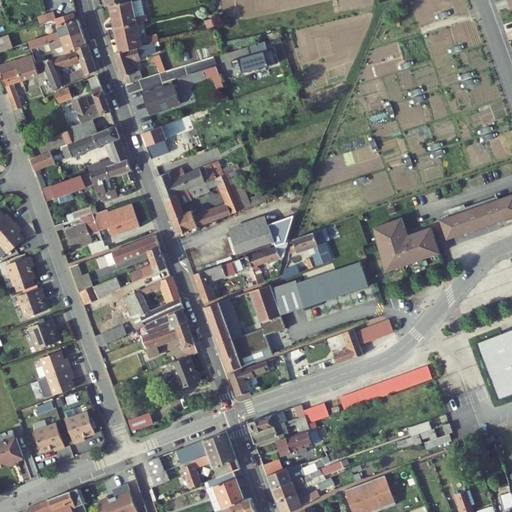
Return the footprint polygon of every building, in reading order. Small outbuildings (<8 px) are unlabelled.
[(108,7),(113,30),(135,25),(146,22),(144,16),(142,16),(138,0),(126,3),(108,7)] [(56,19),(59,27),(77,22),(74,13),(56,19)] [(215,27),(213,18),(206,20),(209,29),(215,27)] [(84,33),(80,20),(77,22),(59,27),(60,30),(29,42),(30,46),(31,51),(59,41),(84,33)] [(113,30),(118,54),(140,47),(135,25),(113,30)] [(281,32),(268,36),(267,31),(255,35),(257,44),(266,41),(267,43),(283,37),(281,32)] [(88,49),(84,33),(59,41),(60,45),(64,44),(67,55),(88,49)] [(0,52),(14,48),(10,35),(0,38),(0,52)] [(143,40),(145,46),(154,44),(153,38),(143,40)] [(274,50),(270,51),(267,43),(249,48),(252,57),(233,63),(235,69),(242,66),(245,74),(278,64),(274,50)] [(14,85),(41,76),(40,74),(36,64),(33,56),(31,51),(30,46),(0,56),(0,69),(15,111),(22,108),(14,85)] [(135,75),(130,62),(146,57),(143,47),(140,47),(118,54),(113,55),(122,78),(125,77),(128,86),(142,82),(140,73),(135,75)] [(89,49),(88,49),(67,55),(54,59),(60,74),(63,73),(62,69),(81,63),(85,74),(96,71),(89,49)] [(44,62),(41,54),(33,56),(36,64),(41,63),(44,62)] [(65,87),(60,74),(54,59),(44,62),(41,63),(42,67),(45,67),(53,91),(65,87)] [(156,63),(160,76),(165,74),(161,61),(156,63)] [(217,89),(224,86),(216,65),(204,69),(207,78),(212,77),(217,89)] [(110,113),(97,75),(58,92),(61,101),(73,97),(82,124),(85,123),(110,113)] [(150,117),(162,113),(161,111),(180,104),(173,85),(163,89),(163,87),(154,90),(156,94),(143,98),(150,117)] [(22,108),(15,111),(20,125),(27,122),(22,108)] [(142,134),(148,147),(155,145),(167,140),(165,134),(176,129),(175,128),(203,117),(201,112),(142,134)] [(64,147),(91,136),(85,123),(82,124),(73,128),(74,129),(39,143),(44,155),(53,151),(64,147)] [(120,140),(115,126),(91,136),(64,147),(69,160),(108,145),(120,140)] [(124,149),(120,140),(108,145),(112,154),(124,149)] [(148,147),(152,160),(160,157),(155,145),(148,147)] [(127,160),(124,149),(112,154),(114,160),(96,166),(98,171),(127,160)] [(57,163),(53,151),(44,155),(33,160),(37,171),(57,163)] [(156,169),(163,166),(160,157),(152,160),(156,169)] [(132,172),(127,160),(98,171),(92,173),(88,174),(92,186),(94,190),(100,188),(101,190),(107,188),(105,182),(132,172)] [(221,161),(180,177),(178,171),(169,174),(168,172),(156,177),(165,199),(226,175),(221,161)] [(179,235),(180,235),(268,203),(253,164),(226,175),(165,199),(179,235)] [(92,186),(88,174),(44,190),(48,202),(92,186)] [(106,204),(122,198),(119,190),(110,194),(107,188),(101,190),(106,204)] [(511,197),(442,222),(449,242),(458,239),(458,237),(473,231),(474,233),(489,227),(489,225),(504,220),(504,222),(511,219),(511,197)] [(98,213),(95,207),(75,214),(77,220),(81,219),(95,214),(98,213)] [(95,214),(102,231),(111,228),(114,236),(138,228),(132,211),(112,219),(108,210),(98,213),(95,214)] [(0,216),(0,241),(17,227),(12,221),(10,223),(2,214),(0,216)] [(81,219),(85,228),(68,235),(74,251),(93,244),(90,237),(102,233),(102,231),(95,214),(81,219)] [(406,269),(442,256),(433,230),(409,238),(403,221),(379,230),(390,274),(402,270),(401,268),(405,266),(406,269)] [(17,227),(0,241),(0,246),(10,258),(27,244),(20,235),(22,233),(17,227)] [(320,246),(330,242),(326,229),(295,240),(297,248),(291,249),(289,257),(308,250),(313,248),(316,256),(311,258),(305,260),(309,270),(326,264),(320,246)] [(161,249),(157,237),(115,252),(119,264),(148,253),(149,255),(161,249)] [(258,265),(281,257),(278,250),(281,249),(279,244),(250,254),(255,266),(257,274),(264,272),(262,269),(259,267),(258,265)] [(168,270),(161,249),(149,255),(151,262),(153,267),(133,276),(136,284),(168,270)] [(250,254),(222,264),(226,277),(255,266),(250,254)] [(8,266),(16,288),(18,287),(21,295),(37,289),(34,282),(37,281),(32,266),(35,265),(32,258),(8,266)] [(281,280),(300,273),(297,263),(285,268),(281,280)] [(369,288),(360,263),(343,270),(348,281),(352,293),(369,288)] [(206,306),(218,301),(211,283),(226,277),(222,264),(194,274),(206,306)] [(86,276),(81,265),(71,269),(79,288),(89,284),(95,282),(92,274),(86,276)] [(328,287),(333,299),(352,293),(348,281),(343,270),(323,277),(328,287)] [(128,287),(123,272),(116,275),(118,280),(122,289),(128,287)] [(253,289),(259,287),(256,277),(249,279),(253,289)] [(328,287),(323,277),(299,285),(306,307),(333,299),(328,287)] [(183,310),(185,310),(173,279),(125,300),(135,325),(142,323),(144,328),(147,327),(183,310)] [(97,288),(91,290),(84,293),(88,305),(123,292),(122,289),(118,280),(97,288)] [(268,336),(287,330),(282,317),(305,308),(295,282),(272,290),(271,286),(251,293),(264,330),(245,337),(231,300),(208,308),(230,370),(275,354),(268,336)] [(91,290),(89,284),(79,288),(81,294),(84,293),(91,290)] [(27,319),(48,312),(43,298),(46,296),(43,289),(19,298),(27,319)] [(187,320),(183,310),(147,327),(150,335),(187,320)] [(38,351),(59,343),(54,329),(57,328),(55,320),(30,329),(38,351)] [(199,354),(187,320),(150,335),(143,338),(150,355),(165,350),(163,344),(179,337),(187,359),(191,357),(199,354)] [(389,321),(355,333),(360,346),(394,334),(389,321)] [(336,365),(363,355),(360,346),(355,333),(354,329),(342,333),(348,349),(333,355),(336,365)] [(499,402),(511,396),(511,329),(477,343),(492,382),(499,402)] [(109,343),(106,334),(98,337),(101,346),(109,343)] [(297,350),(291,352),(294,358),(300,356),(297,350)] [(42,360),(48,379),(72,370),(70,363),(67,364),(63,353),(42,360)] [(200,382),(191,357),(187,359),(171,365),(180,389),(200,382)] [(270,359),(232,373),(240,396),(252,391),(247,379),(274,370),(270,359)] [(75,377),(72,370),(48,379),(54,397),(75,390),(72,379),(75,377)] [(426,370),(378,387),(382,399),(431,382),(426,370)] [(265,391),(272,389),(268,379),(261,381),(265,391)] [(339,401),(343,413),(382,399),(378,387),(339,401)] [(302,413),(298,404),(292,406),(296,417),(303,415),(302,413)] [(307,426),(327,419),(322,406),(302,413),(303,415),(305,420),(307,426)] [(282,422),(278,412),(251,422),(255,431),(282,422)] [(96,434),(88,413),(67,421),(76,445),(83,443),(82,439),(96,434)] [(156,425),(152,415),(131,423),(134,433),(156,425)] [(292,425),(305,420),(303,415),(296,417),(290,420),(292,425)] [(411,424),(414,433),(434,427),(431,417),(411,424)] [(252,432),(255,442),(289,430),(293,428),(292,425),(290,420),(290,419),(282,422),(255,431),(252,432)] [(453,430),(449,421),(444,423),(447,432),(449,432),(453,430)] [(283,453),(328,436),(323,424),(290,435),(277,439),(283,453)] [(66,449),(57,425),(35,433),(43,454),(57,449),(58,452),(66,449)] [(289,430),(255,442),(257,446),(277,439),(290,435),(289,430)] [(451,438),(449,432),(447,432),(425,440),(428,446),(451,438)] [(231,448),(226,435),(175,455),(182,471),(193,467),(191,461),(208,453),(209,457),(231,448)] [(18,440),(0,447),(0,466),(10,463),(17,461),(25,458),(18,440)] [(236,460),(231,448),(209,457),(214,469),(236,460)] [(240,470),(236,460),(214,469),(215,470),(223,467),(224,470),(217,473),(219,478),(232,473),(240,470)] [(148,465),(153,482),(166,477),(160,461),(148,465)] [(264,466),(268,475),(283,469),(280,461),(264,466)] [(268,475),(273,489),(302,476),(297,463),(283,469),(268,475)] [(189,491),(219,478),(217,473),(199,480),(193,467),(182,471),(189,491)] [(238,488),(232,473),(219,478),(222,486),(215,489),(217,496),(238,488)] [(344,488),(353,511),(374,511),(398,504),(386,473),(344,488)] [(273,489),(278,502),(297,493),(295,488),(305,483),(304,480),(307,478),(306,475),(302,476),(273,489)] [(157,492),(171,487),(168,476),(166,477),(153,482),(157,492)] [(511,511),(511,493),(507,478),(493,483),(499,502),(494,503),(497,511),(511,511)] [(102,511),(138,511),(128,485),(114,490),(116,497),(109,499),(109,498),(98,502),(102,511)] [(88,511),(79,486),(72,489),(80,511),(88,511)] [(244,503),(238,488),(217,496),(223,511),(244,503)] [(55,511),(80,511),(72,489),(50,499),(55,511)] [(445,495),(448,505),(459,502),(456,495),(455,491),(445,495)] [(475,511),(468,491),(456,495),(459,502),(462,511),(475,511)] [(278,502),(281,511),(289,511),(305,504),(312,499),(310,494),(300,499),(297,493),(278,502)] [(28,511),(54,511),(55,511),(50,499),(28,510),(28,511)] [(255,511),(250,501),(244,503),(223,511),(221,511),(255,511)]
